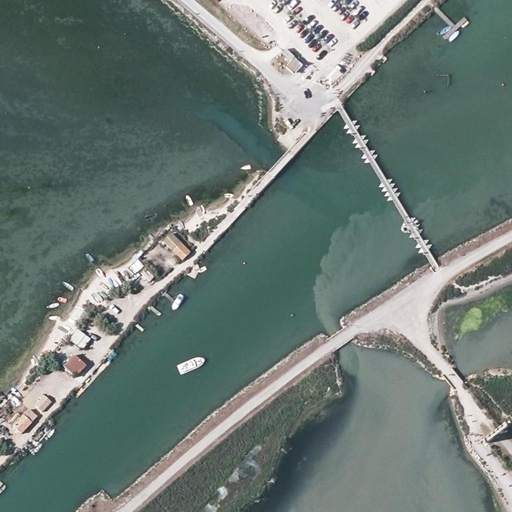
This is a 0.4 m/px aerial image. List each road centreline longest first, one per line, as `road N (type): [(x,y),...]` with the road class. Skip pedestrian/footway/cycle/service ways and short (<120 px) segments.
road 1 (track): [(444,275),(328,348),(128,511)]
road 2 (track): [(315,106),(323,117),(302,144),(158,290)]
road 3 (track): [(511,492),(481,445),(471,406),(397,303)]
road 4 (unclassified): [(315,106),(186,0)]
road 5 (track): [(432,0),(315,106)]
